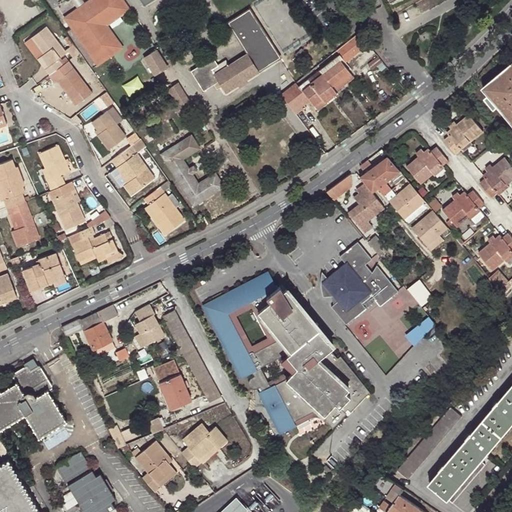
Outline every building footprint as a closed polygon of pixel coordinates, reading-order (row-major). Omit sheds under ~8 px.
[(120,14),(130,7),(125,0),(89,0),(85,3),(87,5),(82,8),(80,7),(66,17),(100,64),(123,46),(117,37),(114,39),(103,24),(118,12),(120,14)] [(227,92),(281,58),(250,10),(230,22),(250,53),(230,65),(227,61),(219,66),(214,60),(196,71),(207,89),(220,82),(227,92)] [(108,24),(120,14),(118,12),(103,24),(114,39),(117,37),(108,24)] [(44,68),(49,74),(63,63),(58,57),(69,49),(74,55),(80,50),(74,42),(65,49),(47,25),(31,37),(43,53),(39,56),(47,66),(44,68)] [(282,94),(293,109),(308,97),(315,106),(335,91),(332,87),(351,72),(353,71),(346,62),(369,45),(359,32),(337,50),(340,55),(300,86),(286,96),(283,92),(282,94)] [(156,76),(169,67),(158,50),(144,58),(156,76)] [(36,58),(44,68),(47,66),(39,56),(36,58)] [(49,74),(47,75),(53,83),(56,81),(65,92),(74,104),(90,92),(66,61),(63,63),(49,74)] [(511,62),(483,86),(490,94),(500,106),(511,120),(511,62)] [(355,78),(351,72),(332,87),(335,91),(336,92),(355,78)] [(140,76),(125,82),(129,93),(144,87),(140,76)] [(300,86),(297,82),(283,92),(286,96),(300,86)] [(186,113),(193,108),(178,83),(169,89),(178,104),(174,106),(180,116),(181,116),(183,119),(188,117),(186,113)] [(335,91),(315,106),(317,109),(338,94),(336,92),(335,91)] [(74,104),(65,92),(62,94),(71,107),(74,104)] [(500,106),(490,94),(487,97),(496,109),(500,106)] [(112,152),(129,139),(109,112),(95,124),(103,135),(101,137),(112,152)] [(452,129),(447,132),(450,135),(444,139),(456,154),(462,150),(464,152),(473,144),(471,142),(484,132),(470,115),(458,125),(455,122),(450,126),(452,129)] [(193,206),(226,187),(216,173),(199,183),(194,175),(198,172),(194,166),(190,168),(185,159),(201,149),(193,135),(161,154),(193,206)] [(134,147),(139,155),(149,148),(143,140),(134,147)] [(50,183),(53,190),(66,185),(63,177),(72,174),(60,146),(41,153),(47,167),(54,181),(50,183)] [(134,197),(158,179),(139,155),(134,147),(115,161),(120,168),(122,166),(133,182),(129,184),(126,186),(134,197)] [(431,151),(429,148),(424,152),(421,149),(416,154),(418,157),(406,167),(420,184),(432,174),(434,176),(445,168),(443,165),(448,162),(436,147),(431,151)] [(400,171),(387,156),(360,177),(365,184),(372,192),(400,171)] [(498,192),(499,194),(509,186),(508,184),(511,180),(511,165),(505,157),(493,167),(491,164),(486,168),(489,171),(483,176),(486,179),(480,183),(492,197),(498,192)] [(5,200),(7,208),(25,201),(22,194),(26,192),(24,186),(25,185),(18,167),(16,168),(13,160),(0,165),(0,178),(8,199),(5,200)] [(118,169),(129,184),(133,182),(122,166),(120,168),(118,169)] [(43,169),(50,183),(54,181),(47,167),(43,169)] [(350,174),(326,191),(333,200),(353,185),(350,174)] [(53,190),(49,192),(65,231),(85,222),(77,203),(72,191),(76,190),(73,182),(66,185),(53,190)] [(372,192),(365,184),(357,191),(360,194),(355,198),(360,205),(349,214),(357,223),(366,233),(373,227),(369,221),(385,207),(379,200),(372,192)] [(425,200),(411,184),(390,201),(403,218),(410,212),(425,200)] [(72,191),(77,203),(81,201),(76,190),(72,191)] [(164,190),(148,202),(153,208),(162,220),(158,223),(169,237),(188,223),(164,190)] [(470,219),(481,211),(479,209),(484,204),(472,190),(467,195),(465,192),(460,196),(458,193),(452,198),(454,200),(442,210),(456,227),(468,217),(470,219)] [(25,201),(7,208),(10,214),(10,216),(14,215),(19,230),(16,231),(13,232),(19,248),(41,239),(26,200),(25,201)] [(428,204),(425,200),(410,212),(414,216),(428,204)] [(162,220),(153,208),(149,211),(158,223),(162,220)] [(443,222),(434,211),(413,228),(430,251),(444,240),(440,235),(449,228),(443,222)] [(10,216),(16,231),(19,230),(14,215),(10,216)] [(205,227),(209,226),(209,225),(205,217),(201,220),(205,227)] [(96,228),(82,235),(85,242),(74,247),(82,264),(99,256),(100,259),(102,264),(111,260),(109,257),(122,251),(117,240),(112,242),(109,236),(99,241),(97,236),(99,235),(96,228)] [(503,237),(501,235),(496,239),(494,236),(489,241),(491,244),(479,253),(493,271),(506,261),(507,262),(511,257),(511,236),(509,232),(503,237)] [(368,243),(380,257),(387,251),(376,236),(368,243)] [(380,306),(397,291),(376,265),(374,269),(371,272),(365,264),(371,259),(357,242),(339,256),(346,264),(328,279),(324,282),(321,278),(321,281),(321,287),(322,292),(323,296),(325,296),(328,296),(332,296),(335,295),(339,299),(337,301),(335,302),(333,304),(331,306),(346,324),(366,308),(362,303),(371,295),(380,306)] [(123,254),(122,251),(109,257),(111,260),(123,254)] [(50,284),(66,277),(58,254),(39,261),(41,264),(24,271),(31,291),(50,284)] [(99,256),(82,264),(84,267),(100,259),(99,256)] [(0,301),(17,294),(9,274),(0,277),(0,301)] [(250,383),(250,385),(251,387),(252,387),(253,388),(255,389),(257,389),(260,393),(281,433),(295,426),(293,422),(318,409),(326,417),(326,422),(333,429),(347,414),(345,412),(348,409),(351,412),(362,400),(360,399),(363,396),(364,397),(369,392),(340,356),(337,358),(330,349),(331,349),(331,347),(331,345),(331,344),(331,343),(330,343),(329,342),(328,342),(327,342),(326,342),(325,342),(325,343),(283,292),(280,286),(278,290),(270,274),(206,307),(242,377),(252,372),(255,376),(252,377),(251,378),(250,380),(249,382),(250,383)] [(68,281),(66,277),(50,284),(52,288),(68,281)] [(408,287),(421,304),(434,295),(420,278),(408,287)] [(0,305),(18,298),(17,294),(0,301),(0,305)] [(158,313),(153,303),(138,311),(142,321),(137,324),(142,333),(148,346),(167,336),(156,314),(158,313)] [(117,314),(113,305),(84,319),(80,319),(60,327),(65,337),(83,329),(92,350),(94,349),(96,353),(112,346),(111,341),(113,341),(103,320),(117,314)] [(222,397),(175,309),(163,316),(209,403),(222,397)] [(434,324),(428,316),(404,336),(413,346),(434,324)] [(142,349),(148,346),(142,333),(136,336),(142,349)] [(171,410),(192,402),(176,363),(155,372),(171,410)] [(19,381),(0,392),(0,430),(27,415),(40,437),(68,421),(49,388),(53,386),(40,365),(31,370),(28,365),(14,373),(19,381)] [(511,431),(511,396),(508,393),(497,405),(483,421),(505,440),(511,431)] [(451,409),(398,472),(409,480),(462,418),(451,409)] [(153,430),(163,426),(160,416),(150,420),(153,430)] [(505,440),(483,421),(469,437),(456,452),(478,471),(505,440)] [(192,449),(185,454),(196,468),(209,457),(207,454),(216,445),(219,448),(227,441),(215,427),(210,431),(204,424),(184,440),(192,449)] [(125,439),(135,435),(132,428),(122,432),(125,439)] [(150,473),(144,479),(154,491),(160,487),(158,483),(174,469),(166,460),(170,457),(156,441),(137,456),(150,473)] [(209,457),(219,448),(216,445),(207,454),(209,457)] [(61,471),(85,459),(81,452),(58,467),(61,471)] [(478,471),(456,452),(442,470),(428,486),(450,504),(478,471)] [(88,462),(85,459),(61,471),(86,511),(118,511),(112,501),(116,499),(103,478),(89,486),(78,467),(88,462)] [(0,511),(40,511),(9,460),(0,465),(0,511)] [(89,486),(103,478),(101,474),(97,477),(88,462),(78,467),(89,486)] [(176,473),(174,469),(158,483),(160,487),(176,473)] [(404,488),(382,473),(377,481),(391,490),(387,496),(395,501),(392,506),(385,501),(380,508),(385,511),(426,511),(400,494),(404,488)] [(269,487),(263,482),(244,504),(248,509),(269,487)] [(237,497),(220,511),(247,511),(250,510),(248,509),(244,504),(237,497)]
